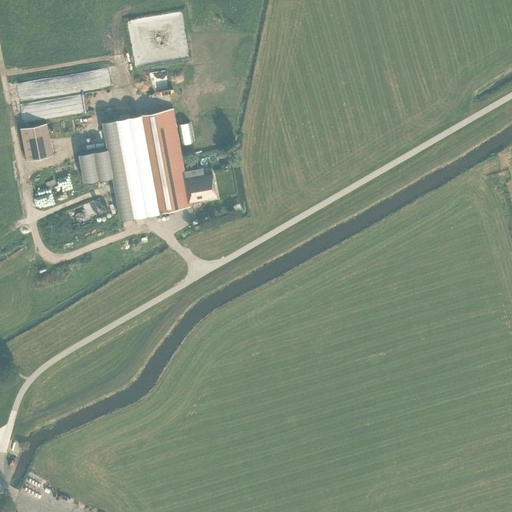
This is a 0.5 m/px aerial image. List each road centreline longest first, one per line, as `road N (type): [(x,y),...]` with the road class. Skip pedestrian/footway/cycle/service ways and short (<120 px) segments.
road 1 (unclassified): [(29,380),(511,94)]
road 2 (track): [(127,183),(47,213),(27,206),(0,52)]
